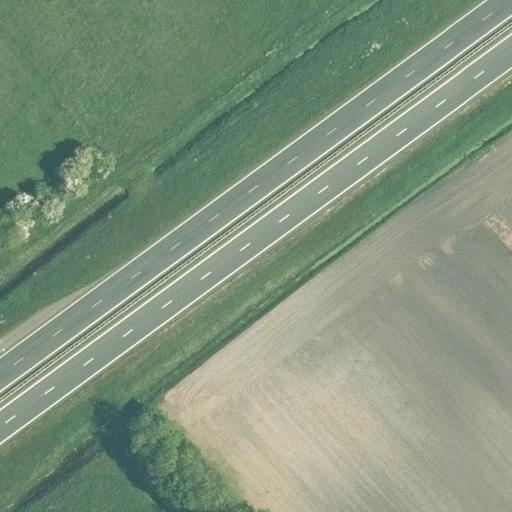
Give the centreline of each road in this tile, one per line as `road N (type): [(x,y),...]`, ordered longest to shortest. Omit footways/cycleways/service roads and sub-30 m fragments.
road 1 (trunk): [(511,1),(0,377)]
road 2 (trunk): [(0,428),(511,52)]
